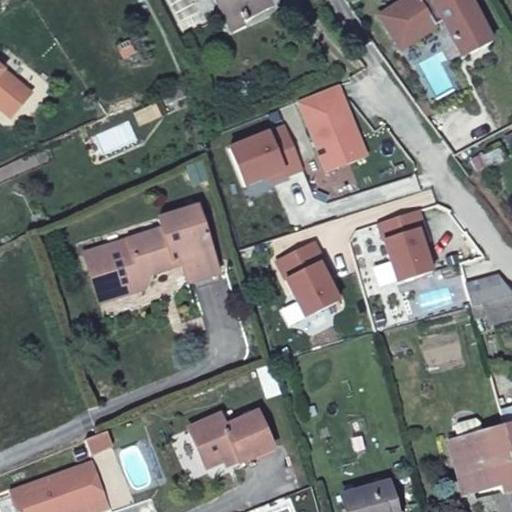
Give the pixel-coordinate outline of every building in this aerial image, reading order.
[(213,0),(225,23),(243,14),(244,17),(268,4),(265,0),(213,0)] [(443,19),(432,0),(402,0),(379,15),(400,48),(437,25),(436,24),(443,19)] [(432,0),(443,19),(462,57),(492,42),(482,22),(486,20),(475,0),(432,0)] [(243,14),(225,23),(229,31),(247,22),(244,17),(243,14)] [(0,68),(0,109),(10,118),(30,93),(0,68)] [(166,106),(189,96),(185,83),(161,94),(166,106)] [(337,88),(297,104),(326,175),(366,159),(337,88)] [(303,171),(287,131),(231,153),(244,188),(267,179),(283,173),(285,178),(303,171)] [(270,184),(285,178),(283,173),(267,179),(270,184)] [(81,256),(96,306),(111,301),(141,292),(138,281),(167,272),(169,266),(177,263),(184,287),(217,277),(196,210),(156,222),(159,232),(81,256)] [(418,213),(377,226),(396,285),(431,274),(422,246),(418,233),(424,231),(418,213)] [(428,244),(424,231),(418,233),(422,246),(428,244)] [(315,249),(279,273),(313,325),(345,303),(331,281),(323,269),(326,266),(315,249)] [(335,279),(326,266),(323,269),(331,281),(335,279)] [(511,296),(511,293),(499,276),(464,286),(470,308),(511,296)] [(511,319),(511,296),(470,308),(473,321),(485,318),(488,327),(511,319)] [(504,430),(511,457),(511,411),(500,415),(504,430)] [(218,417),(187,431),(205,470),(234,458),(238,466),(272,451),(255,415),(223,429),(218,417)] [(455,433),(458,443),(482,436),(479,426),(475,423),(457,428),(455,433)] [(503,495),(511,492),(511,457),(504,430),(482,436),(458,443),(449,445),(454,464),(465,462),(469,475),(458,479),(463,498),(501,488),(503,495)] [(85,443),(90,457),(112,449),(107,435),(85,443)] [(465,462),(454,464),(458,479),(469,475),(465,462)] [(104,511),(109,510),(92,464),(9,496),(15,511),(104,511)] [(394,511),(387,486),(341,499),(345,511),(394,511)]
